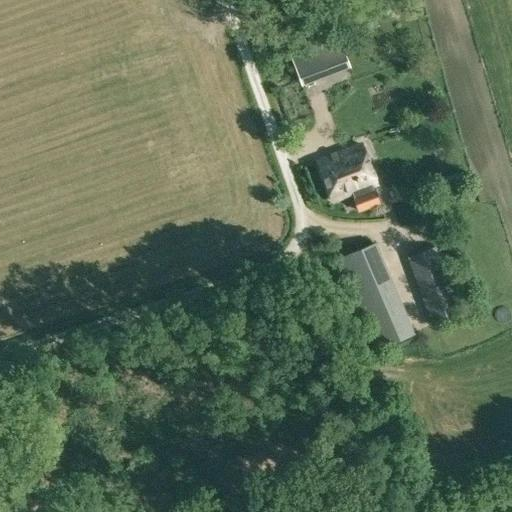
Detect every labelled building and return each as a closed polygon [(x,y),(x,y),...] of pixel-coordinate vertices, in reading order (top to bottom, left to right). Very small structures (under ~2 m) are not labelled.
[(290,55),(301,84),(349,66),(338,37),(290,55)] [(322,159),(337,198),(358,191),(360,197),(379,189),(362,144),(322,159)] [(362,201),(370,219),(391,210),(382,191),(362,201)] [(410,338),(420,334),(385,242),(350,255),(388,354),(412,345),(410,338)] [(408,256),(433,325),(460,315),(435,247),(408,256)]
